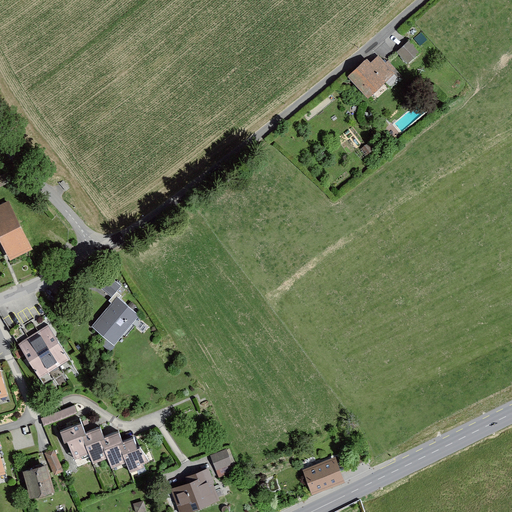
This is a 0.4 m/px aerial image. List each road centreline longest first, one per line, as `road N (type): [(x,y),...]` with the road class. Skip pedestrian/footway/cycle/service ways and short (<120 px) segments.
road 1 (residential): [(95,253),(243,150),(424,0)]
road 2 (secondary): [(310,511),(511,413)]
road 3 (unclassified): [(0,119),(95,253)]
